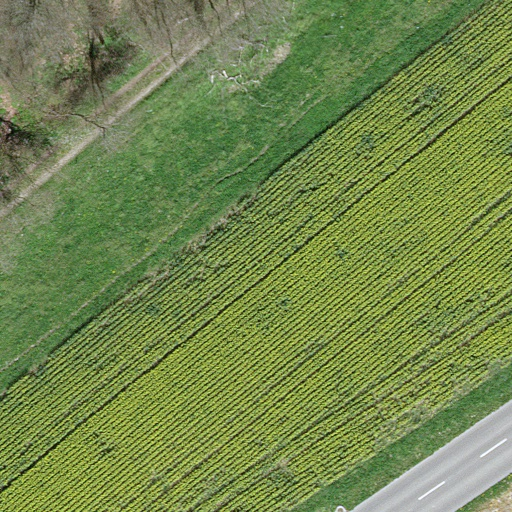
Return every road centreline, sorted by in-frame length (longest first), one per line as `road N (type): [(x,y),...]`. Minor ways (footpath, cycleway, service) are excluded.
road 1 (track): [(0,200),(240,0)]
road 2 (tertiary): [(400,511),(511,434)]
